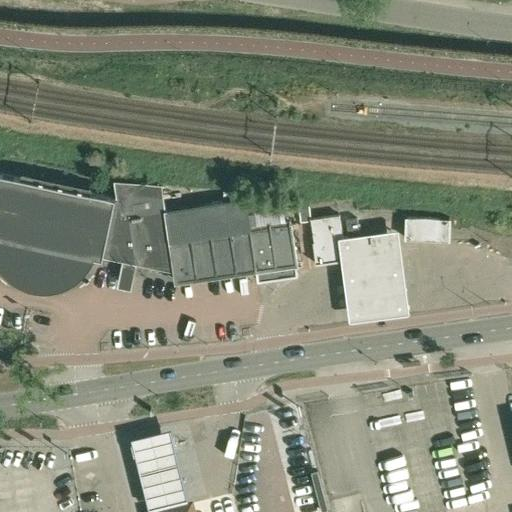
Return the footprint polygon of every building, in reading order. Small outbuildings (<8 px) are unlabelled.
[(0,172),(0,235),(2,236),(2,239),(3,243),(4,246),(5,249),(6,253),(8,256),(9,259),(11,261),(14,264),(16,266),(19,269),(22,270),(25,272),(28,274),(31,275),(34,276),(38,277),(41,277),(44,277),(48,277),(51,277),(55,276),(58,275),(61,274),(64,273),(67,271),(70,269),(73,267),(76,265),(78,262),(80,260),(82,257),(84,254),(103,257),(103,256),(123,260),(121,269),(134,271),(136,263),(175,271),(177,280),(257,269),(251,229),(247,204),(169,215),(169,212),(128,218),(125,199),(0,172)] [(303,220),(311,219),(308,199),(301,200),(303,220)] [(312,218),(317,260),(316,260),(316,263),(343,260),(347,259),(345,237),(343,237),(342,229),(340,214),(312,218)] [(451,218),(406,216),(405,238),(450,240),(451,218)] [(347,220),(349,232),(359,231),(357,219),(347,220)] [(343,260),(351,312),(411,303),(399,220),(342,229),(343,237),(345,237),(347,259),(343,260)] [(251,229),(257,269),(258,279),(297,274),(296,263),(297,263),(292,225),(290,225),(290,224),(251,229)] [(170,420),(130,430),(149,505),(189,495),(170,420)] [(317,469),(311,471),(321,509),(327,507),(317,469)] [(191,511),(189,503),(188,503),(151,511),(191,511)]
